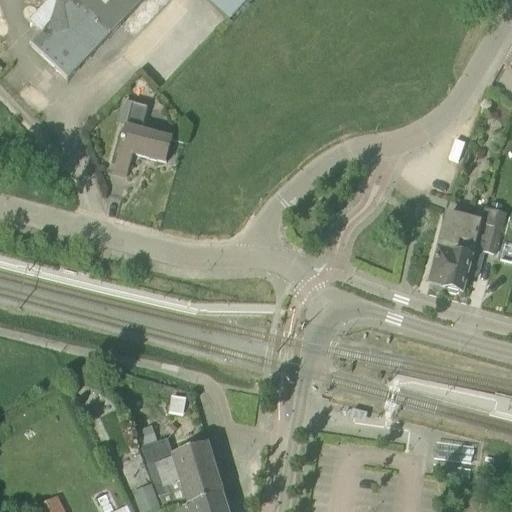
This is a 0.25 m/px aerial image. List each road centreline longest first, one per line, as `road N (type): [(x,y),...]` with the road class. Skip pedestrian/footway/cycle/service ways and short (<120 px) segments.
road 1 (unclassified): [(251,259),(263,226),(315,170),(410,140),(449,115),(511,17)]
road 2 (unclassified): [(293,442),(226,425),(201,379),(0,333)]
road 3 (unclassified): [(251,259),(197,257),(0,209)]
road 4 (tertiary): [(511,352),(346,300),(325,306)]
road 5 (tertiary): [(325,306),(293,442)]
